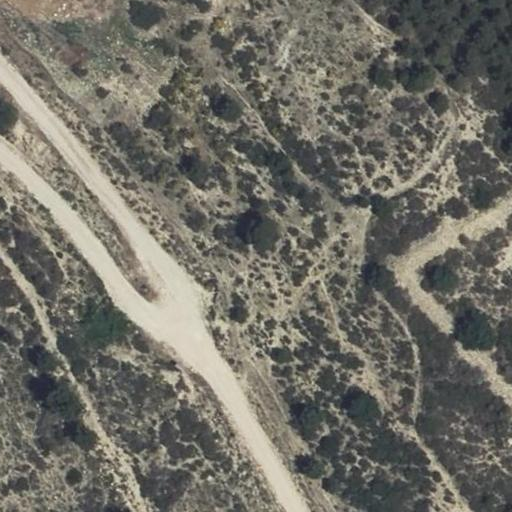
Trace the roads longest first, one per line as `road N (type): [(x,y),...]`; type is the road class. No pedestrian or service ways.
road 1 (track): [(0,66),(187,292),(186,327)]
road 2 (track): [(186,327),(152,322),(96,249),(0,153)]
road 3 (track): [(295,511),(186,327)]
